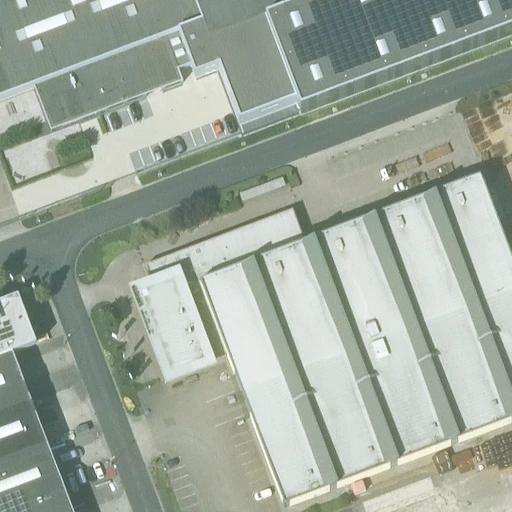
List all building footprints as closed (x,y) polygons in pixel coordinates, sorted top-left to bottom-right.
[(511,0),(0,0),(0,102),(35,89),(51,134),(183,84),(178,72),(191,67),(196,79),(219,71),(240,126),(297,105),(301,117),(511,36),(511,0)] [(146,313),(171,379),(227,358),(283,504),(285,509),(290,507),(290,508),(511,424),(511,262),(483,186),(481,180),(476,182),(475,182),(306,246),(293,212),(146,267),(156,295),(147,298),(151,311),(146,313)] [(0,415),(31,403),(13,356),(28,351),(10,304),(0,307),(0,415)] [(0,415),(0,468),(48,450),(31,403),(0,415)] [(0,468),(0,511),(71,511),(48,450),(0,468)]
